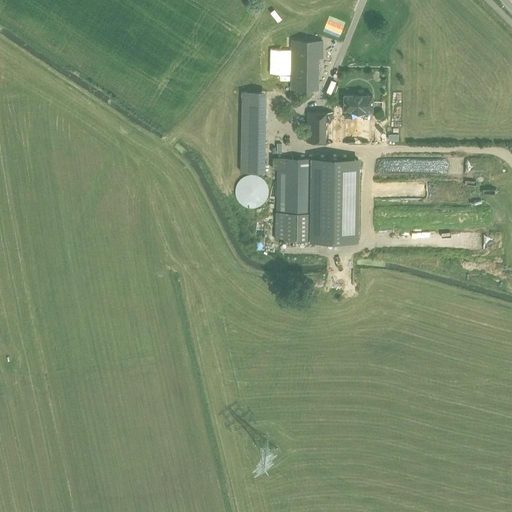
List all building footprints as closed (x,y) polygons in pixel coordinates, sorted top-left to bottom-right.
[(344,35),(347,25),(331,19),(327,30),(344,35)] [(317,49),(323,49),(323,40),(312,40),(312,42),(304,42),(304,40),(293,40),(292,88),(303,89),(303,81),(316,81),(317,57),(317,49)] [(257,97),(246,97),(243,166),(264,167),(267,93),(257,92),(257,97)] [(371,143),(372,110),(373,110),(373,95),(345,94),(344,109),(345,109),(345,112),(333,112),(307,111),(307,142),(371,143)] [(389,138),(399,139),(399,130),(390,129),(389,138)] [(358,159),(277,157),(276,239),(308,240),(308,242),(357,243),(359,159),(358,159)] [(236,190),(236,191),(236,193),(236,194),(236,196),(237,198),(237,199),(238,200),(239,201),(240,202),(241,204),(243,205),(245,206),(246,206),(248,207),(249,207),(251,207),(252,207),(254,207),(255,207),(257,207),(259,206),(260,206),(261,205),(263,204),(264,203),(265,201),(266,200),(267,199),(267,197),(268,196),(268,194),(269,192),(269,190),(269,189),(268,188),(268,186),(268,185),(267,184),(267,183),(266,181),(265,180),(264,179),(263,178),(262,178),(261,177),(260,176),(259,176),(257,175),(255,175),(253,174),(252,174),(250,174),(249,175),(247,175),(246,175),(244,176),(243,177),(241,178),(240,179),(239,181),(238,182),(237,184),(237,185),(236,186),(236,187),(236,188),(236,190)] [(443,219),(443,208),(410,209),(410,220),(443,219)]
